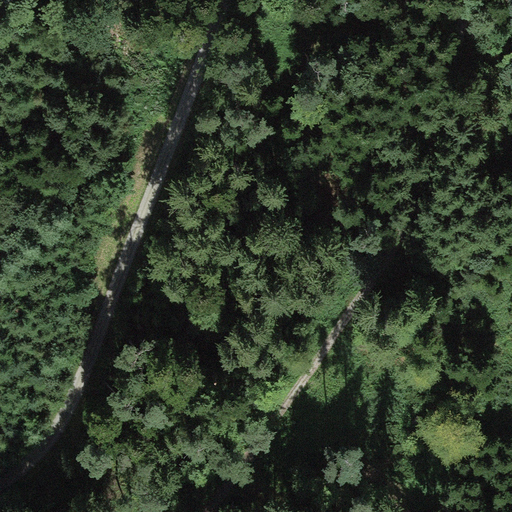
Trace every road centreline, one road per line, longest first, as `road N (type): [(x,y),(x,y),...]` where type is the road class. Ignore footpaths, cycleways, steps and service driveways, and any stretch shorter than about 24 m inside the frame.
road 1 (track): [(206,511),(398,238),(422,189),(470,0)]
road 2 (track): [(0,484),(52,439),(80,385),(225,0)]
